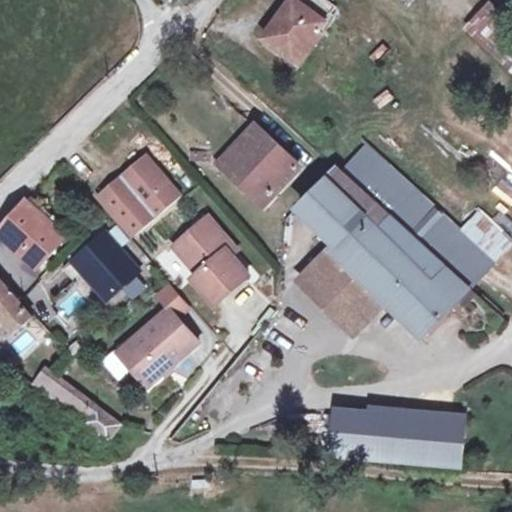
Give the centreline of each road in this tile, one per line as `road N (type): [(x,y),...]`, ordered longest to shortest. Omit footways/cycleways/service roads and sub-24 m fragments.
road 1 (residential): [(0,465),(104,469),(137,460),(271,313)]
road 2 (unclassified): [(0,220),(183,31)]
